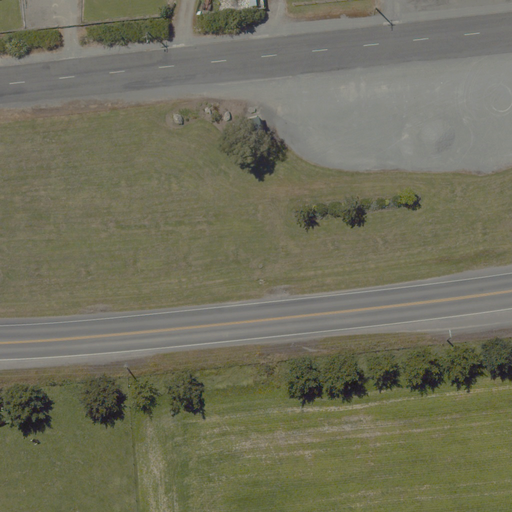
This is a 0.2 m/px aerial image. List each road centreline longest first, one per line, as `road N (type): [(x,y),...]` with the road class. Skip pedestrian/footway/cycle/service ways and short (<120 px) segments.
road 1 (residential): [(0,84),(511,30)]
road 2 (primary): [(511,290),(0,342)]
